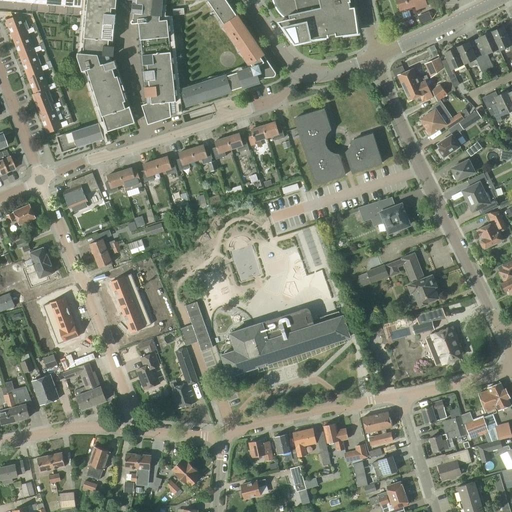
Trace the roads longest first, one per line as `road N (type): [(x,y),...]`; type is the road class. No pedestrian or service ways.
road 1 (residential): [(499,329),(375,58)]
road 2 (residential): [(127,427),(127,398),(39,180)]
road 3 (residential): [(222,439),(400,396)]
road 4 (residential): [(299,73),(275,102),(148,143)]
road 5 (tertiary): [(375,58),(498,0)]
road 6 (residential): [(0,445),(80,427),(127,427)]
road 7 (residential): [(434,511),(400,396)]
